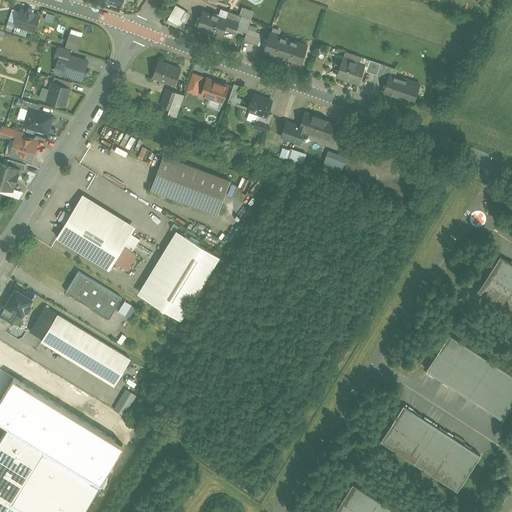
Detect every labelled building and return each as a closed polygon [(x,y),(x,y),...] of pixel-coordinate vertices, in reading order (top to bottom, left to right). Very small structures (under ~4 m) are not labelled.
[(186,11),(177,6),(169,18),(179,23),(186,11)] [(21,10),(16,25),(35,31),(40,16),(33,14),(34,12),(28,10),(28,12),(21,10)] [(226,18),(203,10),(201,18),(198,17),(197,21),(199,21),(198,27),(223,35),(226,29),(236,33),(240,24),(240,23),(226,18)] [(242,16),(229,11),(226,18),(240,23),(242,16)] [(252,19),(242,16),(240,23),(240,24),(249,27),(252,19)] [(264,34),(248,29),(244,40),(260,46),(264,34)] [(308,46),(271,33),(264,51),(302,63),(308,46)] [(71,49),(59,46),(56,57),(60,58),(61,53),(69,55),(71,49)] [(69,55),(61,53),(60,58),(56,71),(83,79),(88,61),(69,55)] [(365,66),(343,58),(337,76),(359,83),(365,66)] [(381,63),(371,60),(367,71),(377,75),(381,63)] [(181,68),(159,61),(153,77),(176,85),(181,68)] [(399,69),(381,63),(377,75),(389,78),(390,73),(397,76),(399,69)] [(203,77),(194,73),(188,90),(197,93),(203,77)] [(397,76),(390,73),(389,78),(385,91),(392,93),(392,94),(415,102),(421,84),(397,76)] [(228,85),(208,78),(202,95),(211,98),(211,97),(223,101),(228,85)] [(73,82),(61,79),(60,84),(71,88),(73,82)] [(60,84),(54,83),(52,84),(50,90),(51,92),(48,100),(65,105),(68,95),(69,95),(71,88),(60,84)] [(246,102),(236,100),(238,86),(232,84),(228,104),(245,107),(246,102)] [(179,93),(167,89),(162,105),(172,109),(173,109),(179,93)] [(179,93),(173,109),(172,109),(170,114),(177,117),(185,95),(179,93)] [(271,101),(254,95),(249,110),(259,113),(265,116),(266,116),(267,112),(271,101)] [(41,104),(24,99),(21,107),(30,110),(30,108),(39,111),(41,104)] [(39,111),(30,108),(30,110),(25,125),(48,132),(53,115),(39,111)] [(274,114),(267,112),(266,116),(265,116),(263,122),(267,123),(270,124),(274,114)] [(301,126),(288,121),(282,136),(300,142),(305,129),(329,138),(335,122),(306,112),(301,126)] [(265,116),(259,113),(255,126),(265,130),(267,123),(263,122),(265,116)] [(17,129),(4,125),(1,133),(15,137),(17,129)] [(24,131),(17,129),(15,137),(17,138),(18,136),(23,137),(24,131)] [(23,137),(18,136),(17,138),(13,154),(32,159),(36,145),(31,143),(32,140),(23,137)] [(303,151),(291,147),(287,158),(299,162),(303,151)] [(155,164),(159,153),(153,151),(149,162),(155,164)] [(339,158),(328,154),(324,165),(335,168),(339,158)] [(230,180),(164,155),(152,189),(218,214),(230,180)] [(26,164),(9,159),(7,165),(19,168),(19,169),(24,171),(26,164)] [(7,165),(0,162),(0,174),(17,179),(19,174),(17,173),(19,169),(19,168),(7,165)] [(335,168),(324,165),(323,170),(333,174),(335,168)] [(17,179),(0,174),(0,186),(12,190),(13,189),(14,185),(15,185),(17,179)] [(23,192),(13,189),(12,190),(0,186),(0,192),(19,199),(23,192)] [(132,234),(79,201),(71,215),(64,211),(59,219),(66,223),(58,237),(110,269),(115,261),(124,246),(126,243),(132,234)] [(140,239),(132,234),(126,243),(134,249),(140,239)] [(220,256),(186,235),(147,298),(182,319),(220,256)] [(137,254),(124,246),(115,261),(128,269),(137,254)] [(511,313),(511,262),(501,255),(477,291),(511,313)] [(123,297),(79,271),(67,291),(110,318),(123,297)] [(25,294),(15,288),(5,304),(19,312),(23,315),(25,310),(28,309),(31,306),(30,303),(32,299),(25,294)] [(36,294),(28,289),(25,294),(32,299),(33,299),(36,294)] [(118,311),(129,317),(135,306),(124,300),(118,311)] [(19,312),(5,304),(0,312),(0,313),(13,322),(19,312)] [(46,306),(31,330),(32,331),(44,338),(59,314),(47,307),(46,306)] [(110,346),(59,314),(44,338),(43,340),(94,372),(110,346)] [(511,409),(511,375),(453,336),(430,371),(439,378),(438,380),(445,385),(446,382),(465,394),(463,396),(470,401),(471,399),(489,410),(488,413),(494,417),(495,415),(505,421),(511,409)] [(131,358),(110,346),(94,372),(115,385),(131,358)] [(0,511),(83,511),(124,445),(14,378),(0,400),(0,420),(9,426),(0,439),(0,511)] [(125,388),(113,409),(125,415),(136,395),(125,388)] [(424,416),(417,412),(416,414),(406,408),(383,442),(458,492),(481,457),(471,451),(473,448),(467,445),(466,447),(447,435),(449,432),(443,428),(441,431),(423,419),(424,416)] [(396,511),(354,485),(336,511),(396,511)]
